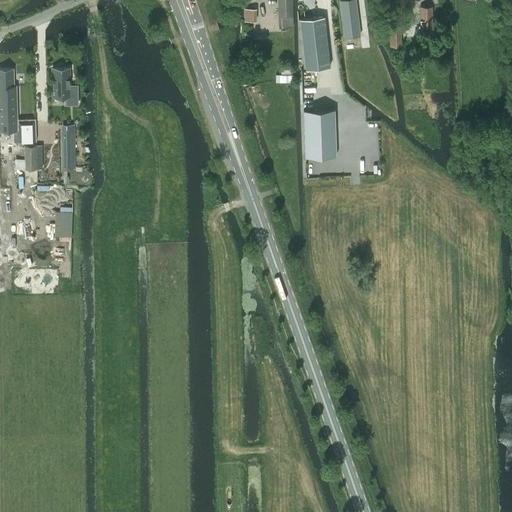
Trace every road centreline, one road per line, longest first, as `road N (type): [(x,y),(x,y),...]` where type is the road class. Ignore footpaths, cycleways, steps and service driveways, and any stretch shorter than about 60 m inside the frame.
road 1 (primary): [(365,511),(186,0)]
road 2 (unknown): [(327,0),(350,163)]
